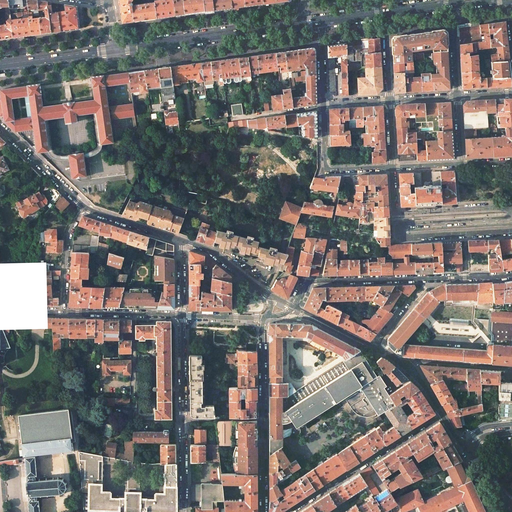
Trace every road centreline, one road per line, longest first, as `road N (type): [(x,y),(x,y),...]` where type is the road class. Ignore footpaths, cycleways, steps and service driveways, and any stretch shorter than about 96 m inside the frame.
road 1 (primary): [(511,119),(0,75)]
road 2 (primary): [(0,88),(511,130)]
road 3 (residential): [(294,306),(309,281),(511,275)]
road 4 (residential): [(511,217),(400,228),(404,237),(511,231)]
road 5 (residential): [(181,314),(183,511)]
road 6 (residential): [(263,511),(266,316)]
road 7 (residential): [(286,511),(440,413)]
road 8 (secondary): [(115,49),(293,25)]
road 9 (residential): [(392,167),(394,213),(511,205),(511,212)]
road 10 (residential): [(392,167),(327,169),(323,106)]
